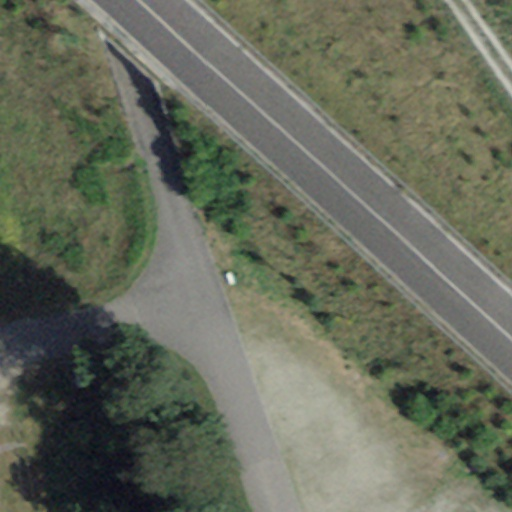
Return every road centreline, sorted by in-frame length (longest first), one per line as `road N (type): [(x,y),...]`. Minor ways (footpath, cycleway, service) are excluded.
road 1 (track): [(200,300),(113,0)]
road 2 (unclassified): [(200,300),(273,511)]
